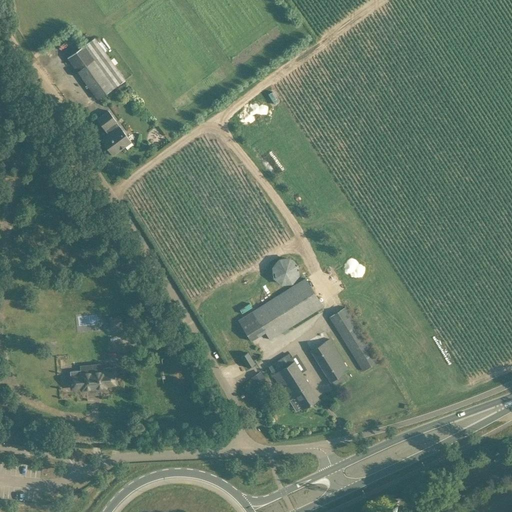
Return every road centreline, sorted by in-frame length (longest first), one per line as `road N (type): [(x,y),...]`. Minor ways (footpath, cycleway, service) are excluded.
road 1 (unclassified): [(246,450),(232,396),(0,25)]
road 2 (track): [(109,193),(381,0)]
road 3 (track): [(214,119),(305,244),(326,291),(325,311)]
road 4 (unclassified): [(76,475),(146,455),(246,450)]
road 5 (secondary): [(490,411),(420,429),(333,469)]
road 6 (secondary): [(344,492),(490,411)]
road 7 (primary): [(243,500),(209,477),(173,472),(130,488),(108,511)]
